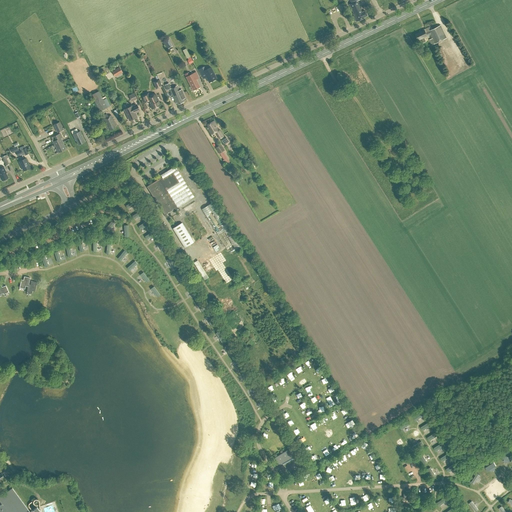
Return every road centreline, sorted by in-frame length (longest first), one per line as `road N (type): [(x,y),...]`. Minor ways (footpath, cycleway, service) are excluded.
road 1 (primary): [(64,177),(437,0)]
road 2 (unclassified): [(412,0),(59,167)]
road 3 (track): [(261,421),(131,224),(98,211),(0,257)]
